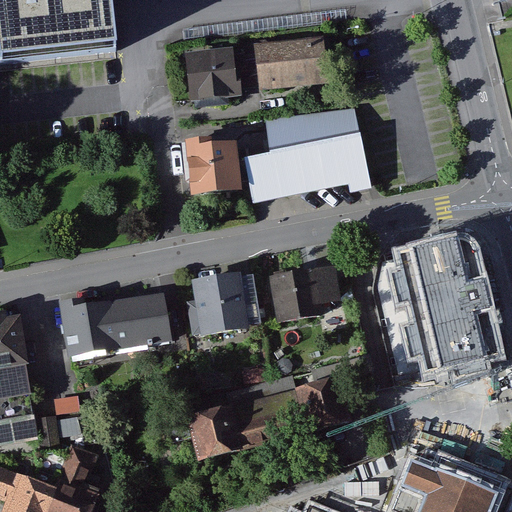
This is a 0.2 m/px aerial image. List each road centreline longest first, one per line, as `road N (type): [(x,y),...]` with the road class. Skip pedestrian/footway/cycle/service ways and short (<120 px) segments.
road 1 (residential): [(0,293),(503,196)]
road 2 (residential): [(455,0),(503,196)]
